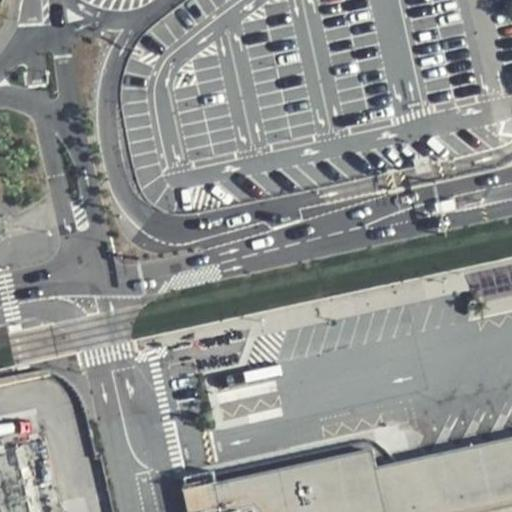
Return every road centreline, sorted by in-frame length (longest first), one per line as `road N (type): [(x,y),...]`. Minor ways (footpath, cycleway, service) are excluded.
road 1 (unclassified): [(92,267),(145,276),(313,236),(443,221),(511,200)]
road 2 (secondary): [(44,105),(74,250),(92,267)]
road 3 (secondary): [(92,267),(104,246),(78,131)]
